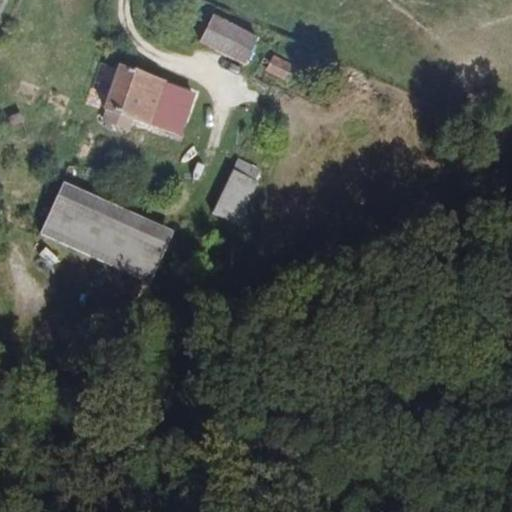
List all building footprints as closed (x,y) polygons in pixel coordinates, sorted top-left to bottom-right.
[(259,38),(215,14),(201,41),(245,64),(259,38)] [(287,81),(295,64),(274,55),(266,72),(287,81)] [(180,137),(197,93),(120,64),(103,108),(105,108),(100,123),(127,133),(132,119),(180,137)] [(239,159),(212,214),(237,225),(263,170),(239,159)] [(151,283),(174,231),(64,182),(41,234),(151,283)]
